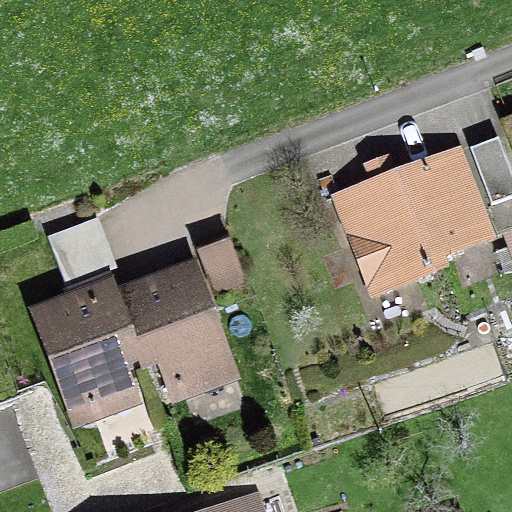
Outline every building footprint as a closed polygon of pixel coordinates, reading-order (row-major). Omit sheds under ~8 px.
[(470,149),(491,205),(511,197),(511,175),(498,138),(470,149)] [(488,238),(456,154),(339,198),(375,292),(433,270),(430,260),(488,238)] [(47,237),(66,288),(107,272),(88,222),(47,237)] [(114,291),(143,368),(157,363),(168,392),(223,372),(187,276),(120,301),(116,290),(114,291)] [(143,368),(114,291),(45,317),(80,413),(135,392),(125,363),(137,358),(141,369),(143,368)] [(229,511),(257,511),(254,503),(229,511)]
